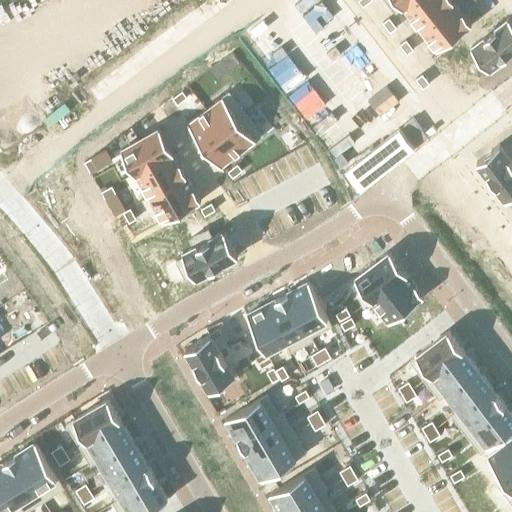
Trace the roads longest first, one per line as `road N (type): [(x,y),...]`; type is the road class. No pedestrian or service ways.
road 1 (residential): [(511,361),(385,194)]
road 2 (residential): [(122,354),(214,511)]
road 3 (residential): [(122,354),(267,268)]
road 4 (residential): [(385,194),(511,92)]
road 5 (residential): [(0,429),(122,354)]
road 6 (residential): [(267,268),(385,194)]
